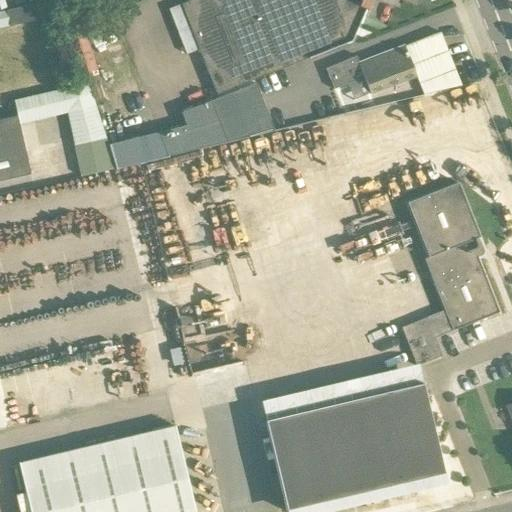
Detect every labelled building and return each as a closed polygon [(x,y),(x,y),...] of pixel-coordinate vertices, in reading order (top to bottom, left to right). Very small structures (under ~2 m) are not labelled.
[(365,12),(360,0),(195,0),(181,6),(219,100),(255,86),(253,82),(351,43),(365,12)] [(0,29),(10,27),(38,21),(35,6),(0,13),(0,29)] [(363,80),(370,97),(416,78),(403,46),(359,66),(356,58),(325,70),(333,92),(363,80)] [(255,86),(219,100),(181,115),(185,126),(108,146),(116,172),(273,131),(255,86)] [(0,182),(32,175),(18,118),(0,121),(0,182)] [(79,177),(112,169),(105,139),(73,146),(79,177)] [(484,252),(484,251),(458,184),(406,205),(433,277),(446,312),(401,328),(416,368),(442,358),(434,340),(499,314),(477,259),(482,258),(483,257),(483,256),(484,255),(484,254),(485,252),(484,252)] [(265,422),(285,511),(291,511),(445,476),(423,385),(265,422)] [(19,464),(30,511),(194,511),(175,427),(19,464)]
